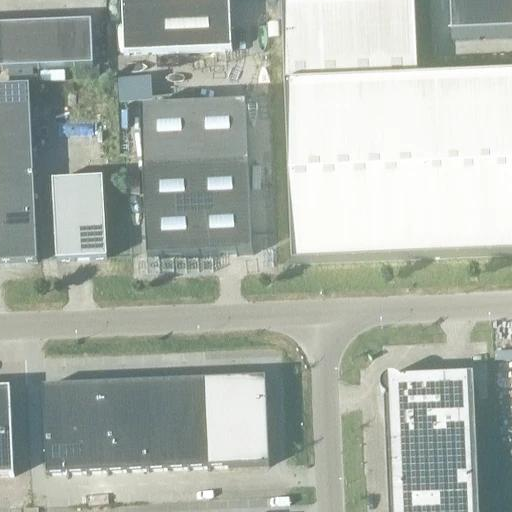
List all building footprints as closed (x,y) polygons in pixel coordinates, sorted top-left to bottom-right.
[(121,0),(124,57),(232,53),(230,0),(121,0)] [(511,256),(511,76),(417,80),(413,0),(322,0),(282,2),(293,266),(511,256)] [(511,0),(450,0),(452,35),(511,32),(511,0)] [(0,28),(0,72),(94,68),(92,25),(0,28)] [(47,81),(70,79),(69,71),(47,73),(47,81)] [(32,89),(0,90),(0,262),(38,261),(32,89)] [(246,106),(141,111),(143,172),(148,261),(253,256),(249,167),(246,106)] [(107,261),(103,181),(53,183),(57,263),(107,261)] [(390,511),(478,511),(473,378),(438,379),(438,375),(437,375),(437,380),(385,382),(390,511)] [(205,382),(43,389),(46,478),(208,471),(270,468),(266,379),(205,382)] [(0,478),(15,478),(11,390),(0,390),(0,478)]
